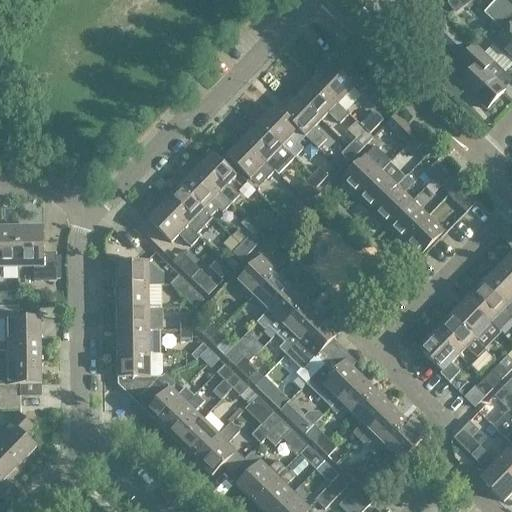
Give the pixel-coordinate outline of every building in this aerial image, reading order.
[(511,3),(508,0),(498,0),(484,14),(504,33),(494,44),(511,61),(511,3)] [(466,54),(474,46),(443,17),(442,18),(433,9),(417,27),(430,39),(433,36),(459,61),(466,54)] [(477,65),(459,84),(486,110),(505,91),(485,71),(493,63),(475,45),(474,46),(466,54),(477,65)] [(310,80),(313,83),(336,105),(352,89),(361,97),(370,88),(350,67),(341,77),(329,66),(326,63),(310,80)] [(320,122),(328,114),(340,125),(348,117),(336,105),(313,83),(297,99),(320,122)] [(297,99),(281,114),(305,138),(317,150),(326,141),(313,129),(320,122),(297,99)] [(258,125),(292,159),(301,150),(297,146),(305,138),(281,114),(274,107),(258,125)] [(370,136),(384,122),(375,112),(360,127),(370,136)] [(258,125),(241,141),(274,173),(276,175),(292,159),(258,125)] [(407,145),(416,137),(408,129),(400,138),(407,145)] [(348,149),(356,157),(373,140),(364,131),(348,149)] [(423,144),(416,137),(407,145),(414,153),(423,144)] [(248,181),(258,171),(267,180),(274,173),(241,141),(225,158),(248,181)] [(390,163),(374,147),(341,182),(357,197),(381,172),(390,163)] [(356,157),(348,149),(341,156),(349,164),(356,157)] [(208,153),(191,170),(229,207),(239,197),(227,186),(234,178),(208,153)] [(433,181),(442,172),(434,164),(426,174),(433,181)] [(312,177),(320,185),(327,177),(319,169),(312,177)] [(176,186),(210,219),(218,210),(223,214),(229,207),(191,170),(176,186)] [(397,187),(381,172),(357,197),(372,212),(397,187)] [(449,179),(442,172),(433,181),(441,188),(449,179)] [(320,185),(312,177),(304,184),(313,192),(320,185)] [(160,202),(163,205),(196,237),(212,221),(210,219),(176,186),(160,202)] [(397,187),(372,212),(388,228),(412,203),(397,187)] [(448,197),(466,214),(474,205),(456,187),(448,197)] [(427,217),(412,203),(388,228),(403,242),(427,217)] [(170,245),(178,236),(191,248),(199,240),(196,237),(163,205),(146,222),(170,245)] [(281,217),(289,225),(297,217),(288,210),(281,217)] [(289,225),(281,217),(274,224),(282,232),(289,225)] [(419,258),(443,233),(427,217),(403,242),(419,258)] [(0,278),(2,273),(2,269),(17,269),(17,230),(16,224),(0,224),(0,278)] [(41,230),(17,230),(17,269),(33,269),(34,283),(56,283),(56,264),(41,264),(41,230)] [(234,240),(233,241),(248,256),(255,248),(247,240),(246,241),(234,230),(229,235),(234,240)] [(248,256),(233,241),(227,248),(233,254),(232,255),(241,263),(248,256)] [(511,253),(498,268),(511,282),(511,253)] [(252,299),(276,274),(260,258),(235,283),(252,299)] [(115,289),(147,289),(147,265),(114,265),(115,289)] [(482,284),(506,307),(511,313),(511,282),(498,268),(482,284)] [(198,271),(190,280),(208,297),(216,288),(198,271)] [(252,299),(267,313),(291,288),(276,274),(252,299)] [(168,286),(186,303),(194,294),(177,278),(168,286)] [(511,313),(506,307),(482,284),(466,301),(490,324),(498,331),(511,315),(511,313)] [(268,329),(275,335),(307,303),(291,288),(267,313),(256,324),(265,332),(268,329)] [(147,289),(115,289),(115,311),(148,310),(147,289)] [(202,302),(194,294),(186,303),(193,311),(202,302)] [(451,317),(474,340),(490,324),(466,301),(451,317)] [(307,303),(275,335),(284,343),(278,349),(285,356),(286,356),(298,343),(322,318),(307,303)] [(0,320),(5,321),(5,343),(39,342),(39,320),(19,320),(19,308),(0,308),(0,320)] [(148,310),(115,311),(115,334),(148,333),(148,310)] [(451,317),(435,333),(458,356),(465,349),(477,360),(484,352),(473,341),(474,340),(451,317)] [(297,376),(306,385),(325,366),(316,357),(338,334),(322,318),(298,343),(286,356),(302,371),(297,376)] [(179,323),(180,332),(191,332),(191,323),(179,323)] [(200,335),(208,343),(217,333),(209,326),(200,335)] [(458,356),(435,333),(429,328),(413,345),(442,373),(440,375),(449,384),(459,374),(450,365),(458,356)] [(192,344),(191,332),(180,332),(180,344),(192,344)] [(148,333),(115,334),(116,357),(149,357),(149,356),(160,356),(160,333),(148,333)] [(208,343),(215,350),(223,358),(236,345),(233,342),(229,345),(217,333),(208,343)] [(223,358),(238,373),(248,364),(256,355),(249,349),(246,351),(242,347),(247,342),(244,339),(239,344),(238,342),(236,345),(223,358)] [(0,353),(5,354),(5,365),(39,364),(39,342),(5,343),(0,342),(0,353)] [(199,359),(208,350),(203,346),(191,357),(196,362),(199,359)] [(511,352),(500,365),(509,374),(511,370),(511,352)] [(149,357),(116,357),(116,380),(118,380),(118,386),(136,404),(146,394),(162,378),(149,379),(149,357)] [(325,366),(306,385),(330,409),(361,378),(345,363),(334,374),(325,366)] [(0,399),(20,399),(19,385),(40,385),(39,364),(5,365),(0,364),(0,399)] [(248,364),(238,373),(254,388),(261,381),(263,379),(248,364)] [(493,390),(509,374),(500,365),(484,381),(493,390)] [(223,383),(230,391),(239,382),(224,367),(216,375),(224,382),(223,383)] [(144,413),(161,429),(192,397),(185,390),(178,397),(169,388),(171,386),(164,378),(162,378),(146,394),(155,403),(144,413)] [(343,409),(352,418),(376,393),(361,378),(330,409),(336,416),(343,409)] [(502,388),(511,397),(511,379),(502,388)] [(485,398),(493,390),(484,381),(476,390),(485,398)] [(239,382),(230,391),(238,398),(247,389),(239,382)] [(511,413),(511,397),(502,388),(493,397),(511,414),(511,413)] [(359,441),(392,408),(376,393),(352,418),(360,426),(352,435),(359,441)] [(161,429),(178,446),(202,420),(195,413),(204,404),(196,396),(194,399),(192,397),(161,429)] [(0,412),(20,412),(20,399),(0,399),(0,412)] [(314,425),(290,402),(280,412),(304,436),(314,425)] [(374,440),(382,448),(407,423),(392,408),(359,441),(366,448),(374,440)] [(260,445),(264,440),(281,423),(272,414),(251,436),(260,445)] [(35,449),(23,437),(31,428),(19,416),(10,425),(0,435),(0,444),(21,465),(35,449)] [(178,446),(194,462),(219,436),(202,420),(178,446)] [(290,432),(281,423),(264,440),(273,449),(290,432)] [(423,439),(407,423),(382,448),(391,457),(383,465),(392,474),(401,464),(399,462),(423,439)] [(470,438),(477,431),(468,423),(461,430),(470,438)] [(230,425),(219,436),(194,462),(211,478),(235,452),(227,445),(238,433),(230,425)] [(305,436),(320,451),(329,441),(314,427),(305,436)] [(480,448),(470,438),(461,430),(452,439),(470,458),(480,448)] [(329,441),(320,451),(327,458),(337,449),(329,441)] [(20,466),(21,465),(0,444),(0,475),(8,483),(23,468),(20,466)] [(511,447),(511,446),(495,463),(511,479),(511,447)] [(315,472),(323,464),(307,448),(299,457),(315,472)] [(484,462),(484,467),(487,471),(479,479),(503,503),(511,493),(511,479),(495,463),(489,457),(484,462)] [(252,504),(284,469),(277,462),(268,471),(259,462),(235,488),(252,504)] [(342,473),(350,481),(359,471),(351,463),(342,473)] [(315,472),(330,486),(314,502),(324,511),(348,487),(323,464),(315,472)] [(252,504),(260,511),(275,511),(293,495),(285,488),(294,479),(284,469),(252,504)] [(357,487),(358,488),(367,479),(359,471),(350,481),(357,488),(357,487)] [(0,491),(8,483),(0,475),(0,491)] [(293,495),(275,511),(308,511),(309,511),(302,504),(310,495),(302,487),(293,496),(293,495)] [(348,497),(363,511),(373,502),(358,488),(357,488),(348,497)] [(363,511),(348,497),(338,507),(343,511),(363,511)]
